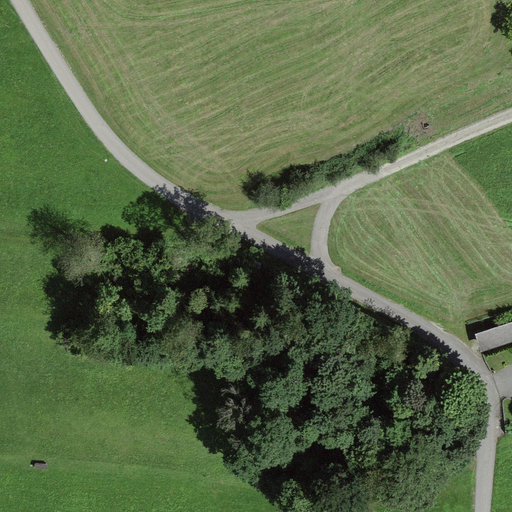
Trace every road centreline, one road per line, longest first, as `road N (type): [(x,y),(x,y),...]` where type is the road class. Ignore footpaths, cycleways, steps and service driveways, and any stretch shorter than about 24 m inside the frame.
road 1 (residential): [(483,511),(485,408),(469,367),(415,323),(328,277)]
road 2 (residential): [(226,224),(124,158),(18,0)]
road 3 (residential): [(511,114),(336,190)]
